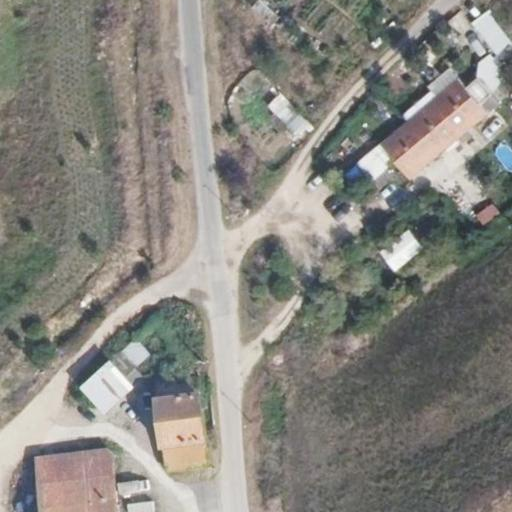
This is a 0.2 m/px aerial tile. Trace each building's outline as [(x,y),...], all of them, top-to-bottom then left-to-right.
[(511,40),(489,10),(472,22),(498,57),(511,45),(511,40)] [(475,64),(403,124),(431,157),(506,98),(497,88),(510,76),(497,59),(482,71),(475,64)] [(291,98),(275,107),(292,138),(309,129),(291,98)] [(362,170),(295,229),(313,253),(371,205),(365,194),(374,185),(362,170)] [(410,229),(380,251),(395,271),(425,249),(410,229)] [(128,359),(122,353),(85,389),(105,413),(143,377),(134,367),(128,359)] [(186,403),(159,410),(165,448),(168,451),(171,471),(209,466),(207,408),(186,403)] [(119,511),(113,454),(40,461),(44,511),(119,511)]
